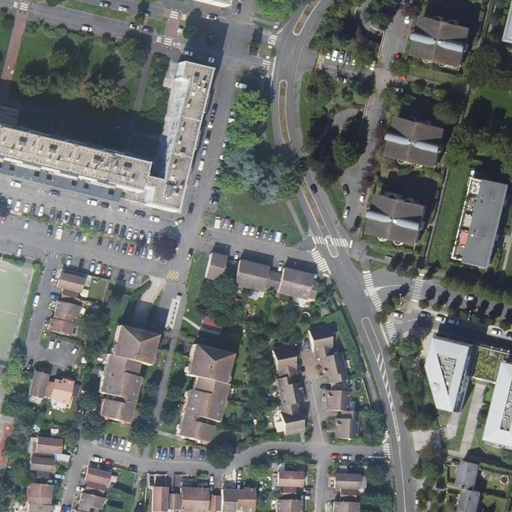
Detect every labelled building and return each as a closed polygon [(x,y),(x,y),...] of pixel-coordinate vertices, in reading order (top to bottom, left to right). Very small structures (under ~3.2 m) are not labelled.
[(416,56),(462,68),(472,27),(426,16),(416,56)] [(164,194),(147,190),(143,206),(172,212),(206,70),(177,64),(173,80),(181,82),(191,84),(186,101),(176,99),(166,141),(158,175),(168,177),(164,194)] [(181,82),(176,99),(186,101),(191,84),(181,82)] [(435,172),(446,130),(400,118),(389,160),(435,172)] [(138,188),(141,177),(144,164),(125,160),(57,143),(0,129),(0,159),(15,163),(12,176),(32,180),(34,168),(53,172),(49,185),(69,190),(71,177),(90,182),(87,194),(106,199),(109,186),(137,193),(138,188)] [(157,181),(141,177),(138,188),(147,190),(164,194),(168,177),(158,175),(157,181)] [(511,185),(511,184),(478,176),(458,258),(491,266),(492,262),(507,205),(511,185)] [(414,254),(425,214),(378,202),(368,242),(414,254)] [(217,256),(209,254),(203,278),(219,281),(220,278),(234,281),(233,284),(263,291),(264,288),(277,291),(276,295),(306,301),(307,298),(313,299),(317,283),(310,282),(312,275),(301,272),(286,269),(283,268),(281,275),(267,272),(268,268),(261,266),(238,261),(237,265),(224,262),(225,258),(217,256)] [(82,279),(59,273),(56,287),(61,289),(58,302),(56,301),(51,319),(50,318),(47,331),(69,336),(72,325),(70,324),(72,317),(75,318),(78,308),(76,307),(77,300),(75,299),(77,292),(79,293),(82,279)] [(314,309),(318,317),(325,314),(322,306),(314,309)] [(222,329),(223,317),(204,315),(203,327),(222,329)] [(335,418),(334,438),(355,439),(356,412),(346,411),(347,392),(345,392),(346,380),(345,380),(339,353),(330,355),(329,347),(331,346),(326,326),(307,330),(311,350),(314,350),(315,358),(319,358),(323,376),(329,375),(330,383),(330,391),(326,390),(326,410),(340,411),(340,419),(335,418)] [(96,400),(95,403),(133,412),(141,382),(136,380),(139,367),(149,369),(156,339),(112,329),(106,358),(102,356),(93,394),(102,396),(100,401),(96,400)] [(450,338),(438,335),(432,362),(444,407),(457,410),(460,411),(469,374),(501,382),(502,382),(502,384),(501,383),(496,404),(498,405),(495,416),(497,417),(494,430),(511,435),(511,352),(461,340),(450,338)] [(188,392),(176,439),(212,447),(216,430),(212,429),(214,423),(223,426),(233,388),(230,387),(237,358),(193,347),(185,379),(196,381),(193,394),(188,392)] [(278,417),(282,440),(303,436),(299,412),(297,413),(296,405),(302,404),(299,383),(293,384),(292,377),(294,377),(293,369),(297,368),(293,347),(272,351),(275,371),(278,371),(279,379),(276,380),(280,408),(279,408),(280,417),(278,417)] [(33,372),(27,396),(34,398),(35,395),(56,400),(55,402),(67,404),(72,383),(60,380),(59,382),(46,379),(47,376),(33,372)] [(92,417),(130,427),(133,412),(95,403),(92,417)] [(29,505),(27,511),(48,511),(49,507),(48,506),(50,486),(44,486),(44,478),(47,478),(48,471),(51,472),(52,453),(58,454),(59,447),(56,446),(56,441),(35,439),(34,452),(36,452),(35,458),(29,458),(27,470),(29,471),(28,483),(26,483),(25,497),(31,498),(30,505),(29,505)] [(464,460),(457,486),(465,488),(474,490),(480,464),(464,460)] [(73,511),(94,511),(96,509),(99,510),(102,499),(100,499),(104,485),(106,485),(108,474),(86,469),(83,480),(86,481),(82,494),(80,494),(76,511),(73,511)] [(299,511),(299,501),(294,501),(294,487),(300,487),(301,473),(276,472),(276,486),(279,487),(278,500),(276,500),(275,511),(299,511)] [(356,511),(357,503),(354,503),(355,489),(357,489),(358,476),(334,475),(334,488),(340,488),(339,503),(333,503),(332,511),(356,511)] [(152,488),(150,511),(164,511),(165,511),(179,511),(178,511),(205,511),(208,511),(232,511),(233,509),(242,510),(242,511),(252,511),(253,490),(241,489),(241,491),(220,491),(220,496),(206,496),(207,490),(179,489),(179,495),(165,495),(165,489),(152,488)] [(465,488),(459,511),(477,511),(482,492),(474,490),(465,488)]
